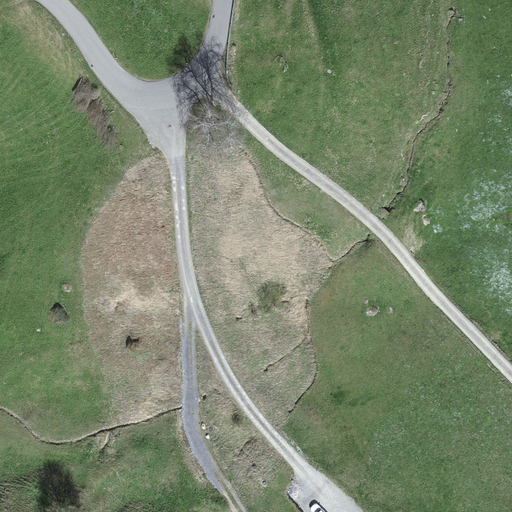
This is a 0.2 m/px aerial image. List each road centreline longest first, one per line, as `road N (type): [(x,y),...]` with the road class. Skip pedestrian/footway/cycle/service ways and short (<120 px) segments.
road 1 (track): [(210,70),(249,119),(387,230),(511,369)]
road 2 (unclassified): [(226,0),(210,70),(191,93),(166,101),(109,71),(53,0)]
road 3 (track): [(244,511),(199,421),(190,289)]
